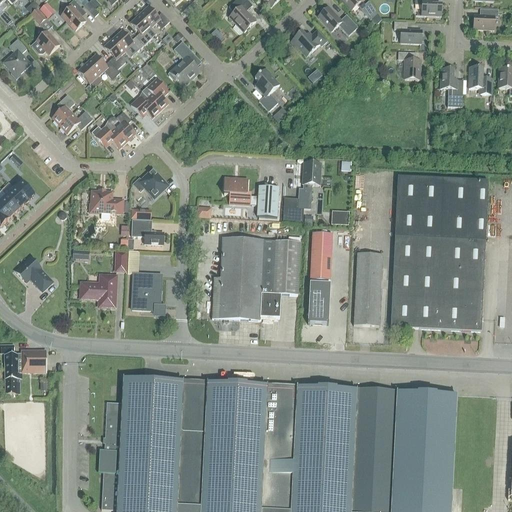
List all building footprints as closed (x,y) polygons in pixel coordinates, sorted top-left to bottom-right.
[(84,0),(75,0),(84,8),(88,4),(84,0)] [(101,7),(94,0),(92,0),(89,3),(96,11),(101,7)] [(240,37),(256,23),(246,13),(252,7),(245,0),(237,0),(228,9),(233,15),(228,19),(235,26),(232,29),(240,37)] [(280,0),(261,0),(270,9),(280,0)] [(359,0),(340,0),(351,12),(357,7),(370,21),(377,15),(368,2),(364,6),(361,3),(362,2),(359,0)] [(440,18),(441,6),(431,5),(431,0),(414,0),(414,6),(421,6),(421,18),(440,18)] [(71,9),(61,17),(75,33),(85,24),(81,19),(86,15),(74,2),(68,6),(71,9)] [(194,2),(185,11),(189,15),(199,6),(194,2)] [(88,4),(84,8),(94,19),(99,15),(88,4)] [(45,6),(40,11),(48,21),(53,16),(45,6)] [(199,6),(189,15),(193,20),(203,11),(199,6)] [(161,31),(169,24),(161,15),(157,19),(148,8),(139,16),(151,30),(156,25),(161,31)] [(357,29),(346,17),(340,22),(328,9),(318,19),(331,33),(338,27),(348,38),(357,29)] [(37,11),(31,16),(39,26),(46,33),(52,28),(46,21),(37,11)] [(473,31),(493,32),(494,19),(497,19),(498,12),(480,11),(479,18),(473,18),(473,31)] [(3,14),(0,16),(0,19),(8,27),(11,24),(12,23),(3,14)] [(151,30),(139,16),(130,25),(139,35),(135,39),(143,48),(151,40),(146,34),(151,30)] [(407,31),(407,24),(394,24),(394,31),(401,32),(400,45),(421,46),(421,32),(407,31)] [(121,32),(112,40),(125,54),(134,46),(121,32)] [(305,38),(301,34),(290,44),(296,51),(298,50),(305,59),(319,46),(321,48),(327,43),(317,32),(311,37),(309,34),(305,38)] [(49,57),(59,47),(46,33),(36,42),(36,43),(31,48),(38,55),(42,56),(45,53),(49,57)] [(183,38),(179,34),(172,40),(176,45),(183,38)] [(109,63),(117,72),(125,64),(120,58),(125,54),(112,40),(104,49),(113,59),(109,63)] [(11,74),(10,75),(16,82),(21,77),(20,76),(31,66),(21,56),(27,51),(17,41),(8,49),(14,54),(2,65),(11,74)] [(183,89),(200,73),(189,61),(194,57),(182,43),(173,51),(183,62),(168,76),(174,83),(175,81),(183,89)] [(419,82),(420,62),(416,62),(416,55),(398,54),(398,62),(405,62),(404,81),(419,82)] [(120,75),(109,63),(105,67),(95,56),(86,65),(98,78),(104,73),(112,82),(120,75)] [(77,73),(90,86),(90,85),(94,90),(102,83),(98,78),(86,65),(77,73)] [(492,96),(492,80),(482,80),(482,70),(469,69),(468,90),(480,91),(480,96),(492,96)] [(258,103),(268,113),(278,105),(269,96),(279,86),(270,77),(271,76),(266,70),(254,80),(258,84),(254,88),(264,98),(258,103)] [(511,97),(511,80),(511,81),(511,71),(498,70),(498,90),(509,90),(509,97),(511,97)] [(462,110),(463,82),(453,82),(453,72),(441,71),(440,91),(447,91),(447,109),(462,110)] [(160,113),(168,105),(163,100),(169,94),(156,80),(142,93),(160,113)] [(138,99),(130,107),(138,116),(143,111),(152,121),(160,113),(142,93),(141,94),(138,99)] [(67,97),(57,106),(61,111),(51,120),(59,128),(72,116),(68,111),(74,105),(67,97)] [(279,123),(289,114),(283,108),(274,117),(279,123)] [(59,128),(64,133),(67,136),(76,127),(81,132),(92,121),(85,113),(77,121),(72,116),(59,128)] [(127,144),(135,136),(126,127),(131,122),(123,114),(115,121),(114,119),(109,121),(107,123),(127,144)] [(103,147),(109,141),(119,151),(127,144),(107,123),(104,128),(101,132),(98,128),(91,134),(103,147)] [(18,168),(23,164),(15,154),(10,157),(18,168)] [(188,162),(192,159),(188,154),(183,157),(188,162)] [(283,208),(283,220),(303,222),(303,211),(310,211),(311,187),(319,187),(320,166),(304,165),(302,191),(299,191),(298,200),(298,209),(283,208)] [(152,171),(141,182),(139,180),(132,186),(140,194),(144,190),(154,200),(164,191),(161,187),(165,184),(152,171)] [(480,334),(485,243),(488,182),(397,178),(394,239),(390,329),(480,334)] [(258,198),(250,198),(250,197),(246,197),(247,182),(224,180),(223,197),(230,197),(229,206),(249,207),(257,207),(257,218),(276,220),(278,190),(258,188),(258,198)] [(21,182),(13,190),(27,204),(34,197),(30,192),(21,182)] [(13,190),(6,197),(19,211),(27,204),(13,190)] [(89,206),(89,215),(98,215),(98,214),(101,214),(101,220),(109,220),(109,215),(110,215),(122,216),(122,214),(123,204),(123,202),(111,202),(112,195),(92,194),(91,206),(89,206)] [(6,197),(0,202),(0,205),(12,218),(19,211),(6,197)] [(0,220),(4,225),(12,218),(0,205),(0,220)] [(211,209),(197,209),(196,220),(210,220),(211,209)] [(68,219),(60,210),(56,214),(59,217),(58,218),(63,224),(68,219)] [(132,211),(132,220),(148,221),(150,221),(150,211),(148,211),(132,211)] [(331,213),(331,226),(348,227),(349,214),(331,213)] [(308,228),(312,228),(313,217),(304,217),(304,225),(308,225),(308,228)] [(152,222),(132,221),(131,238),(144,239),(144,246),(163,247),(163,235),(151,234),(152,222)] [(310,281),(330,282),(331,250),(346,251),(347,237),(312,235),(310,281)] [(213,280),(211,321),(223,321),(223,324),(228,325),(228,322),(239,322),(259,323),(260,319),(271,319),(279,320),(280,297),(297,297),(300,244),(275,243),(264,242),(222,240),(221,248),(220,280),(213,280)] [(127,254),(115,253),(114,274),(126,275),(127,254)] [(378,328),(382,257),(356,255),(353,327),(378,328)] [(41,271),(30,259),(15,273),(26,284),(30,281),(42,294),(52,284),(40,271),(41,271)] [(133,276),(131,312),(154,313),(156,313),(156,309),(159,309),(160,307),(161,277),(138,276),(133,276)] [(99,300),(99,309),(114,309),(116,278),(100,278),(100,286),(81,285),(80,301),(95,301),(95,300),(99,300)] [(309,285),(308,305),(329,306),(329,286),(309,285)] [(308,305),(307,325),(328,326),(329,306),(308,305)] [(21,375),(46,375),(46,353),(21,353),(21,357),(18,357),(18,356),(13,356),(13,347),(0,346),(0,355),(4,355),(4,356),(5,396),(19,395),(19,380),(21,380),(21,375)] [(450,511),(457,396),(397,393),(396,397),(357,395),(357,392),(297,389),(297,392),(267,391),(267,387),(207,384),(206,388),(183,387),(183,383),(122,380),(121,405),(106,404),(104,453),(100,453),(99,474),(103,474),(101,511),(112,511),(450,511)]
